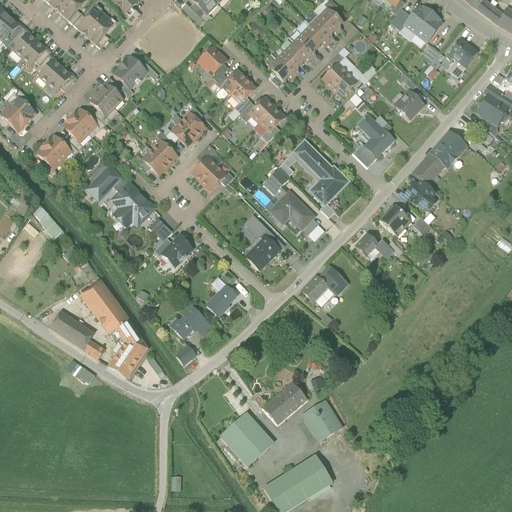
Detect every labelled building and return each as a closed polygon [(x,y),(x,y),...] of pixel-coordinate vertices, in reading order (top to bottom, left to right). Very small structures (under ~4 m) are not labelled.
[(68,23),(77,13),(88,1),(85,0),(55,0),(50,6),(50,7),(55,11),(55,12),(59,15),(60,15),(68,23)] [(109,0),(129,20),(135,14),(132,11),(137,6),(132,1),(133,0),(109,0)] [(194,6),(205,17),(206,18),(217,7),(209,0),(191,0),(191,3),(194,6)] [(402,0),(386,0),(385,2),(394,10),(395,10),(400,4),(402,0)] [(460,0),(483,19),(489,24),(511,37),(511,14),(506,11),(502,18),(483,3),(485,0),(505,0),(511,2),(511,0),(460,0)] [(327,12),(335,19),(339,15),(328,4),(323,9),(327,12)] [(405,7),(400,4),(395,10),(394,10),(390,15),(396,19),(405,7)] [(194,6),(189,11),(200,22),(205,17),(194,6)] [(189,11),(185,7),(181,12),(196,26),(200,22),(189,11)] [(87,40),(96,47),(105,38),(115,26),(97,10),(86,21),(78,31),(83,36),(82,36),(87,40)] [(415,37),(431,17),(426,13),(425,15),(422,12),(419,10),(404,29),(415,37)] [(0,12),(0,30),(9,20),(2,14),(0,12)] [(319,21),(334,35),(336,38),(340,33),(338,31),(342,27),(335,19),(327,12),(319,21)] [(73,27),(82,17),(77,13),(68,23),(73,27)] [(129,20),(125,24),(130,29),(140,18),(135,13),(135,14),(129,20)] [(86,21),(82,17),(73,27),(77,32),(78,31),(86,21)] [(415,37),(426,46),(441,27),(438,25),(435,22),(436,21),(431,17),(415,37)] [(9,20),(0,30),(0,41),(4,45),(8,40),(19,28),(17,26),(9,20)] [(310,29),(328,46),(332,42),(329,40),(334,35),(319,21),(310,29)] [(12,44),(24,31),(18,25),(17,26),(19,28),(8,40),(12,44)] [(302,38),(317,52),(321,48),(323,50),(328,46),(310,29),(302,38)] [(31,36),(24,31),(12,44),(17,48),(28,36),(29,38),(31,36)] [(29,38),(28,36),(17,48),(13,53),(22,61),(37,44),(29,38)] [(105,38),(96,47),(96,48),(100,52),(109,42),(105,38)] [(293,46),(311,63),(315,59),(313,57),(317,52),(302,38),(293,46)] [(461,43),(441,68),(449,74),(447,76),(456,83),(477,56),(461,43)] [(44,51),(37,44),(22,61),(31,69),(35,64),(46,52),(44,51)] [(285,55),(300,70),(304,65),(307,67),(311,63),(293,46),(285,55)] [(52,55),(45,49),(44,51),(46,52),(35,64),(40,68),(50,57),(52,55)] [(226,64),(213,51),(198,66),(211,79),(223,67),(226,64)] [(277,63),(294,80),(298,76),(296,74),(300,70),(285,55),(277,63)] [(444,60),(439,56),(433,64),(438,68),(444,60)] [(56,63),(50,57),(40,68),(38,71),(42,75),(53,63),(55,64),(56,63)] [(327,68),(332,73),(338,67),(338,68),(343,62),(338,57),(327,68)] [(125,87),(130,92),(146,75),(141,70),(131,60),(125,65),(119,71),(114,77),(125,87)] [(359,82),(364,88),(367,84),(344,62),(343,62),(338,68),(347,76),(356,85),(359,82)] [(47,87),(62,71),(55,64),(53,63),(42,75),(38,79),(47,87)] [(277,63),(268,72),(275,79),(283,87),(288,82),(290,84),(294,80),(277,63)] [(145,66),(141,70),(146,75),(154,83),(158,79),(145,66)] [(223,78),(228,72),(223,67),(211,79),(210,80),(213,82),(206,89),(209,92),(214,86),(223,78)] [(331,92),(347,76),(338,68),(338,67),(332,73),(322,83),(331,92)] [(69,77),(62,71),(47,87),(56,96),(61,91),(71,79),(69,77)] [(503,99),(511,104),(511,71),(505,83),(511,87),(503,99)] [(228,83),(221,89),(222,89),(231,98),(245,83),(236,74),(228,83)] [(71,76),(69,77),(71,79),(61,91),(65,95),(77,82),(71,76)] [(351,91),(356,86),(356,85),(347,76),(331,92),(341,101),(351,91)] [(402,85),(412,94),(416,89),(403,76),(397,84),(401,87),(402,85)] [(494,83),(500,86),(503,80),(498,76),(494,83)] [(228,83),(223,78),(214,86),(220,91),(222,89),(221,89),(228,83)] [(283,87),(275,79),(270,84),(278,92),(283,87)] [(107,87),(118,98),(123,94),(120,92),(110,81),(104,87),(105,89),(107,87)] [(356,86),(351,91),(355,96),(364,88),(359,82),(356,85),(356,86)] [(245,83),(231,98),(240,107),(246,101),(255,92),(245,83)] [(98,96),(114,111),(123,102),(118,98),(107,87),(105,89),(98,96)] [(125,87),(120,92),(123,94),(129,100),(133,96),(130,92),(125,87)] [(511,114),(511,111),(511,104),(503,99),(489,89),(483,96),(488,99),(508,112),(511,114)] [(369,91),(360,99),(365,104),(373,95),(369,91)] [(18,101),(26,108),(30,103),(19,93),(14,98),(18,101)] [(409,95),(395,109),(409,122),(423,108),(409,95)] [(98,113),(105,120),(106,120),(114,111),(98,96),(89,105),(98,113)] [(505,115),(508,112),(488,99),(483,106),(480,103),(477,108),(480,110),(476,116),(485,122),(496,129),(498,126),(503,125),(506,119),(505,115)] [(9,110),(27,127),(32,122),(31,121),(35,117),(26,108),(18,101),(9,110)] [(240,107),(235,112),(240,117),(251,106),(246,101),(240,107)] [(256,110),(249,117),(252,119),(259,126),(274,111),(264,102),(256,110)] [(251,106),(240,117),(239,119),(246,125),(252,119),(249,117),(256,110),(251,106)] [(1,118),(8,126),(18,135),(22,131),(22,132),(27,127),(9,110),(1,118)] [(190,117),(197,124),(202,119),(194,111),(189,116),(190,117)] [(274,111),(259,126),(266,134),(269,136),(275,130),(284,121),(274,111)] [(71,121),(88,137),(96,129),(97,128),(90,122),(80,113),(76,117),(75,116),(71,121)] [(98,113),(94,117),(105,128),(109,123),(106,120),(105,120),(98,113)] [(94,117),(90,122),(97,128),(96,129),(100,133),(105,128),(94,117)] [(197,124),(190,117),(181,126),(196,141),(205,132),(197,124)] [(363,150),(374,161),(388,147),(389,148),(394,143),(387,136),(382,131),(382,132),(375,125),(368,118),(359,128),(372,141),(363,150)] [(382,131),(387,136),(392,132),(380,120),(375,125),(382,132),(382,131)] [(72,140),(79,146),(88,137),(71,121),(66,125),(67,126),(63,130),(72,140)] [(496,129),(485,122),(480,129),(495,140),(497,135),(496,129)] [(196,141),(181,126),(172,135),(179,142),(187,150),(196,141)] [(280,134),(275,130),(269,136),(266,134),(260,140),(267,147),(280,134)] [(444,170),(447,173),(467,149),(449,133),(429,157),(444,170)] [(165,139),(174,147),(179,142),(172,135),(170,134),(165,139)] [(161,145),(169,152),(174,147),(165,139),(161,135),(156,140),(161,145)] [(50,142),(45,147),(62,164),(70,155),(71,155),(64,148),(54,139),(50,143),(50,142)] [(72,140),(68,144),(79,154),(83,150),(79,146),(72,140)] [(68,144),(64,148),(71,155),(70,155),(74,159),(79,154),(68,144)] [(169,152),(161,145),(152,154),(168,169),(177,160),(169,152)] [(304,145),(294,156),(299,161),(318,180),(329,169),(304,145)] [(62,164),(45,147),(40,152),(41,152),(37,157),(47,166),(53,173),(53,172),(62,164)] [(207,160),(207,161),(214,154),(208,148),(196,161),(201,166),(207,160)] [(367,171),(376,162),(374,161),(363,150),(362,148),(353,157),(367,171)] [(168,169),(152,154),(143,163),(151,171),(158,178),(168,169)] [(294,156),(278,172),(279,173),(288,181),(293,176),(288,171),(299,161),(294,156)] [(444,170),(429,157),(412,176),(421,184),(427,190),(444,170)] [(132,164),(145,177),(151,171),(143,163),(138,158),(132,164)] [(201,185),(216,170),(207,161),(207,160),(201,166),(191,176),(201,185)] [(121,181),(103,164),(90,177),(96,183),(87,192),(98,204),(113,189),(120,196),(114,202),(122,210),(114,219),(125,230),(132,223),(137,228),(154,212),(129,187),(127,188),(120,182),(121,181)] [(53,173),(47,166),(42,171),(53,181),(58,176),(53,172),(53,173)] [(332,172),(329,169),(318,180),(321,183),(310,195),(324,208),(324,209),(326,207),(348,185),(333,171),(332,172)] [(220,184),(226,179),(225,178),(216,170),(201,185),(210,195),(220,184)] [(280,205),(286,199),(285,198),(288,195),(282,189),(289,182),(288,181),(279,173),(263,189),(273,199),(274,198),(280,205)] [(226,179),(220,184),(225,189),(233,181),(228,176),(225,178),(226,179)] [(433,208),(433,202),(431,200),(417,189),(415,187),(414,187),(410,184),(409,186),(412,189),(406,197),(405,198),(410,202),(411,203),(411,206),(414,208),(417,208),(423,213),(429,213),(433,208)] [(431,200),(435,196),(427,190),(421,184),(417,189),(431,200)] [(405,198),(406,197),(403,194),(398,199),(405,207),(410,202),(405,198)] [(289,220),(307,237),(316,229),(310,223),(314,220),(289,196),(286,199),(280,205),(270,215),(282,227),(289,220)] [(324,209),(324,208),(320,213),(329,221),(335,215),(326,207),(324,209)] [(10,209),(5,216),(12,221),(17,214),(10,209)] [(32,217),(55,241),(64,233),(41,209),(32,217)] [(410,225),(393,209),(379,224),(396,240),(410,225)] [(424,222),(429,226),(435,219),(430,215),(424,222)] [(258,241),(261,244),(265,240),(279,253),(278,253),(279,255),(284,250),(253,220),(245,228),(258,241)] [(430,230),(421,221),(413,230),(422,239),(430,230)] [(158,222),(149,231),(154,236),(163,226),(158,222)] [(163,226),(154,236),(158,240),(167,231),(163,226)] [(167,231),(158,240),(163,245),(167,241),(172,235),(167,231)] [(379,256),(385,262),(392,255),(393,254),(387,249),(381,243),(377,247),(367,237),(354,250),(365,261),(366,261),(370,265),(379,256)] [(172,246),(161,257),(162,257),(175,270),(180,265),(180,266),(186,259),(192,253),(186,247),(187,245),(180,238),(172,246)] [(258,249),(246,261),(260,274),(267,267),(266,266),(278,253),(279,253),(265,240),(261,244),(258,241),(254,245),(257,248),(258,249)] [(161,257),(172,246),(167,241),(163,245),(154,254),(159,260),(162,257),(161,257)] [(402,255),(392,245),(387,249),(393,254),(392,255),(398,260),(402,255)] [(209,269),(214,264),(205,255),(200,260),(209,269)] [(347,288),(329,270),(318,281),(315,279),(302,293),(314,305),(315,305),(320,309),(322,309),(334,297),(336,299),(347,288)] [(224,277),(233,286),(237,282),(228,273),(224,277)] [(225,288),(228,291),(233,286),(224,277),(219,282),(225,288)] [(206,309),(218,320),(224,313),(223,312),(236,299),(228,291),(225,288),(219,282),(212,289),(218,294),(220,296),(206,309)] [(95,318),(115,303),(100,284),(81,299),(95,318)] [(128,323),(129,323),(115,303),(95,318),(110,336),(115,333),(128,323)] [(183,342),(195,330),(202,337),(210,329),(193,312),(179,325),(174,320),(168,327),(183,342)] [(94,336),(60,314),(49,331),(98,363),(104,353),(89,343),(94,336)] [(147,350),(128,323),(115,333),(125,346),(109,370),(126,381),(147,350)] [(187,350),(176,359),(184,368),(195,359),(187,350)] [(162,373),(152,360),(148,363),(161,381),(165,378),(161,374),(162,373)] [(95,379),(81,370),(76,378),(89,387),(95,379)] [(328,389),(327,379),(320,380),(321,390),(328,389)] [(307,403),(292,386),(262,411),(277,428),(307,403)] [(341,430),(325,404),(302,419),(318,445),(341,430)] [(248,469),(273,446),(246,417),(221,439),(248,469)] [(290,511),(332,486),(315,459),(264,492),(276,511),(290,511)] [(171,480),(171,494),(181,494),(181,480),(171,480)]
